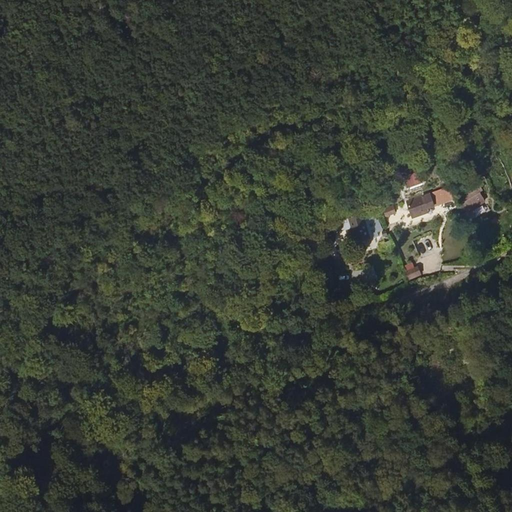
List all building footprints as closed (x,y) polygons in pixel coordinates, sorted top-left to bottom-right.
[(404,176),(407,187),(423,182),(419,171),(404,176)] [(406,201),(413,218),(429,212),(428,208),(452,199),(446,186),(406,201)] [(357,215),(356,238),(372,239),(373,232),(377,232),(378,217),(357,215)] [(235,348),(232,337),(220,341),(223,351),(235,348)] [(302,511),(306,511),(310,511),(306,502),(300,504),(302,511)]
